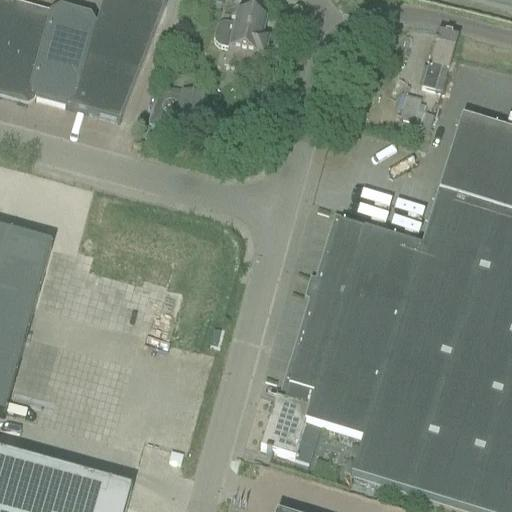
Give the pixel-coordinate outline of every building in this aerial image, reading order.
[(0,102),(26,110),(28,102),(119,127),(167,6),(133,0),(104,0),(96,31),(91,22),(60,13),(50,19),(0,5),(0,102)] [(237,15),(234,28),(228,27),(223,26),(220,27),(218,28),(216,30),(214,33),(213,36),(212,41),(212,44),(213,48),(215,50),(221,53),(228,54),(225,70),(252,76),(256,59),(262,61),(266,42),(260,41),(264,22),(237,15)] [(447,74),(448,74),(457,40),(437,35),(420,94),(440,99),(447,74)] [(172,135),(182,96),(162,92),(147,129),(172,135)] [(201,100),(182,96),(172,135),(192,140),(201,100)] [(416,117),(419,106),(405,102),(395,140),(417,146),(421,133),(430,135),(433,122),(416,117)] [(447,511),(511,511),(511,138),(461,123),(419,255),(337,228),(320,286),(314,284),(308,305),(313,308),(287,391),(318,401),(315,410),(368,427),(361,447),(360,447),(349,482),(447,511)] [(0,420),(3,421),(49,253),(50,251),(0,236),(0,420)] [(318,401),(287,391),(287,392),(288,393),(284,407),(274,404),(259,454),(278,460),(293,464),(304,429),(360,447),(361,447),(368,427),(315,410),(318,401)] [(0,511),(30,511),(42,470),(0,458),(0,511)] [(125,511),(130,495),(42,470),(30,511),(125,511)]
